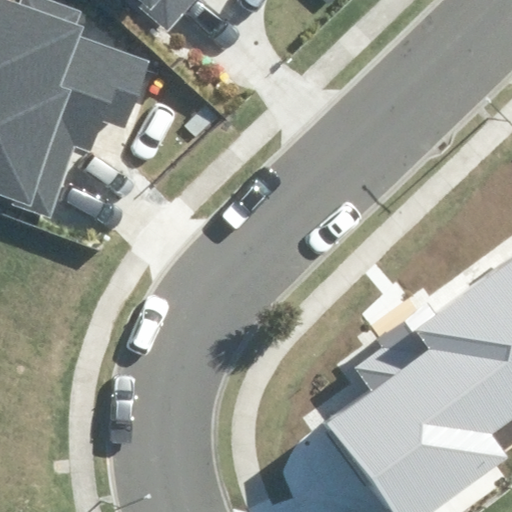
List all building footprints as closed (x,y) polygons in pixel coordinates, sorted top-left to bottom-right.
[(0,0),(0,197),(48,215),(72,148),(95,156),(107,124),(125,130),(150,60),(85,38),(88,29),(79,26),(87,5),(71,0),(18,0),(17,4),(6,0),(0,0)] [(138,0),(169,28),(195,0),(138,0)] [(426,0),(381,0),(353,47),(386,67),(426,0)] [(361,149),(333,130),(275,216),(303,235),(361,149)] [(326,422),(392,511),(429,511),(508,455),(493,435),(511,421),(511,258),(473,287),(465,277),(434,300),(424,287),(370,327),(384,345),(352,369),(369,391),(326,422)]
